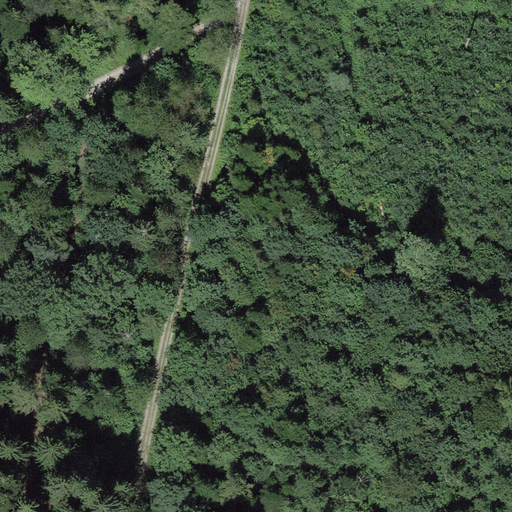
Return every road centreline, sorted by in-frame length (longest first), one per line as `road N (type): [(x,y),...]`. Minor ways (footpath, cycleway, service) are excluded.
road 1 (track): [(141,511),(169,334),(247,0)]
road 2 (track): [(0,135),(246,5)]
